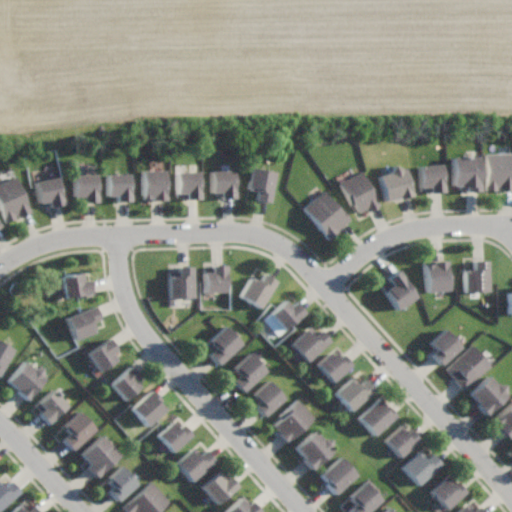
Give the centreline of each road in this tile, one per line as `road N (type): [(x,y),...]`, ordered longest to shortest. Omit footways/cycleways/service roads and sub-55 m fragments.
road 1 (residential): [(198,232),(123,256),(148,333),(301,511)]
road 2 (residential): [(0,265),(49,241),(198,232),(267,237),(325,284)]
road 3 (residential): [(511,491),(325,284)]
road 4 (residential): [(325,284),(410,229),(511,231)]
road 5 (residential): [(0,420),(84,511)]
